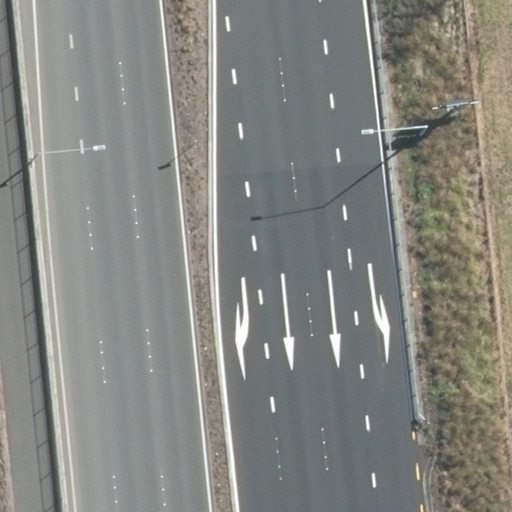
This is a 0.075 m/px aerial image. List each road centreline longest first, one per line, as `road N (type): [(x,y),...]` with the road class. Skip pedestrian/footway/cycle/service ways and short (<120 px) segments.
road 1 (motorway): [(294,0),(350,511)]
road 2 (motorway): [(156,511),(109,0)]
